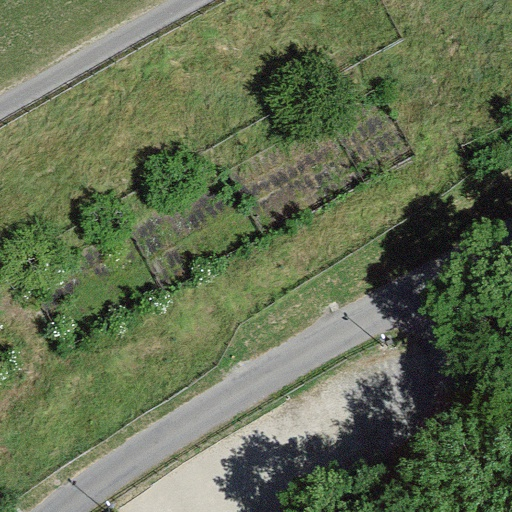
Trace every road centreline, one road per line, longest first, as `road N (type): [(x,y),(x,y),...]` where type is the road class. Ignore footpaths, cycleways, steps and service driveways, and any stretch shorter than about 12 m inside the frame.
road 1 (unclassified): [(57,511),(251,383),(511,239)]
road 2 (track): [(477,511),(447,274)]
